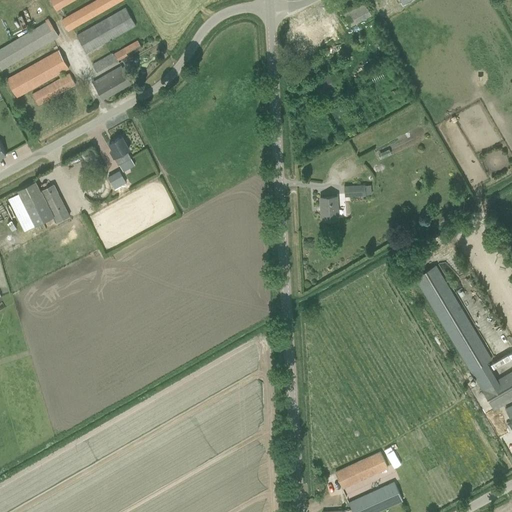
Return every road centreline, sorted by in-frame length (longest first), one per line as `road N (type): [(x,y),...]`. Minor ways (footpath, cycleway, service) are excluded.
road 1 (tertiary): [(298,511),(268,7)]
road 2 (unclassified): [(0,176),(164,81),(219,16),(268,7)]
